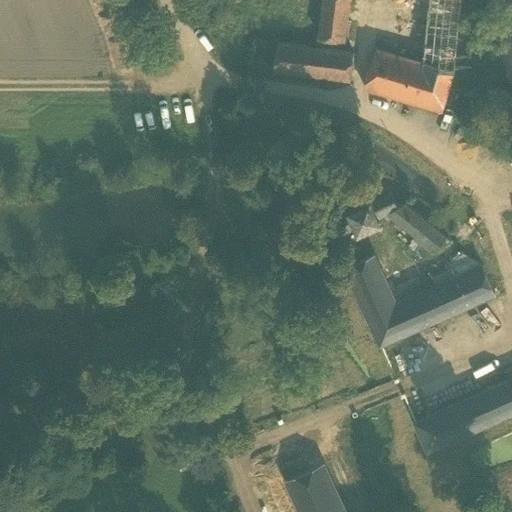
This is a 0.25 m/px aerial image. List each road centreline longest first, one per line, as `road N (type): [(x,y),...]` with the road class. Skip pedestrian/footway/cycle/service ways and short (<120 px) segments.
road 1 (track): [(214,79),(205,233),(189,310),(203,392),(253,511)]
road 2 (track): [(511,345),(233,455)]
road 3 (unclassified): [(166,0),(214,79),(326,99)]
